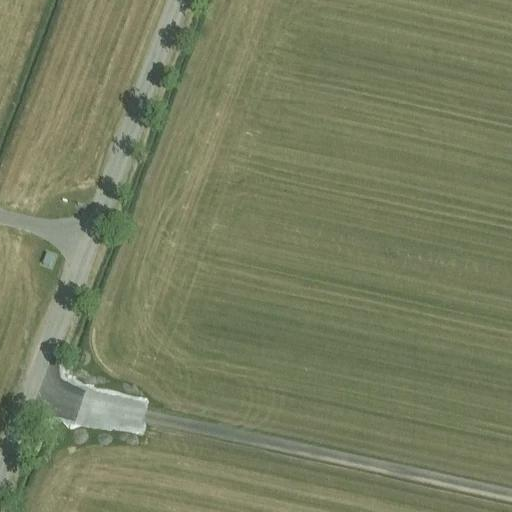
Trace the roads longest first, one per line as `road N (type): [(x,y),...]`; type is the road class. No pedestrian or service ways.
road 1 (tertiary): [(175,0),(0,472)]
road 2 (track): [(22,386),(511,492)]
